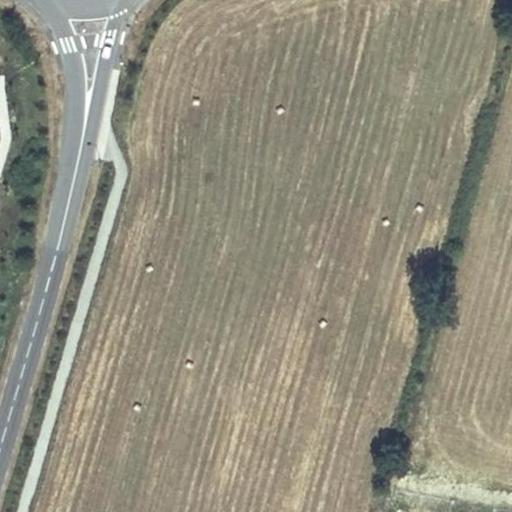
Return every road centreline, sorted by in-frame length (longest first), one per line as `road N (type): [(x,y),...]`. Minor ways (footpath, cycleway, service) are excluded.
road 1 (tertiary): [(0,446),(59,244),(84,114)]
road 2 (tertiary): [(84,114),(122,0)]
road 3 (tertiary): [(48,0),(84,114)]
